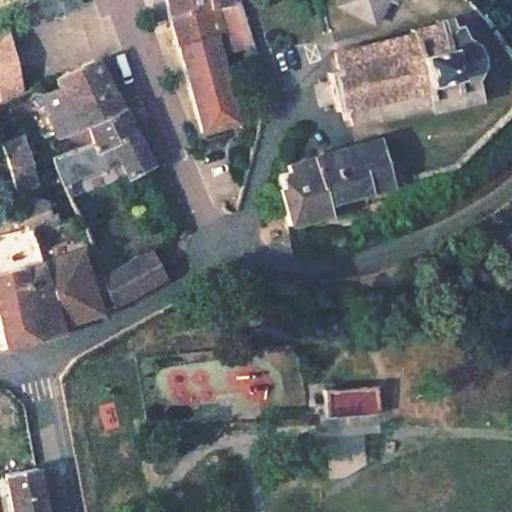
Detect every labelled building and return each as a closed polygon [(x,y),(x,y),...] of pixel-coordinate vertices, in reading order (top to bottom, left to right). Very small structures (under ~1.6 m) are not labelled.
[(239,1),(238,0),(164,0),(166,9),(168,16),(171,28),(176,46),(214,36),(224,33),(216,8),(239,1)] [(336,0),(336,2),(373,21),(383,0),(393,0),(395,1),(395,0),(336,0)] [(413,32),(334,52),(339,69),(329,71),(339,111),(350,108),(353,123),(428,103),(429,106),(478,93),(472,73),(478,62),(473,45),(463,34),(459,24),(456,25),(453,17),(412,28),(413,32)] [(201,130),(237,120),(214,36),(176,46),(201,130)] [(0,103),(20,94),(13,62),(7,39),(0,41),(0,103)] [(95,59),(69,72),(56,78),(70,107),(111,91),(101,71),(95,59)] [(87,129),(92,141),(129,123),(120,106),(111,91),(70,107),(60,88),(44,95),(40,85),(20,94),(0,103),(0,140),(17,190),(41,184),(21,141),(55,129),(59,138),(87,129)] [(110,141),(127,177),(151,164),(129,123),(92,141),(96,148),(110,141)] [(336,200),(390,187),(389,174),(377,139),(284,164),(284,169),(279,174),(278,176),(277,184),(280,191),(282,207),(285,219),(286,221),(337,211),(336,200)] [(51,205),(36,198),(20,202),(30,229),(55,223),(51,205)] [(79,247),(40,260),(41,261),(62,323),(101,310),(79,247)] [(163,277),(148,250),(101,272),(114,306),(163,277)] [(41,261),(0,275),(0,301),(16,347),(65,331),(41,261)] [(376,381),(323,390),(328,418),(380,410),(376,381)] [(12,511),(43,511),(35,467),(4,473),(12,511)]
